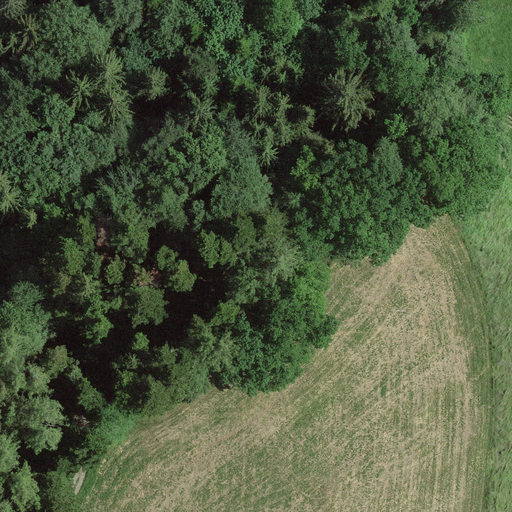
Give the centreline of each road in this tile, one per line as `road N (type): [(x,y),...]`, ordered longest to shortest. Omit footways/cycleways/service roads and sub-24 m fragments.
road 1 (track): [(511,121),(457,90),(411,80),(377,81),(338,98),(201,323),(94,440),(58,511)]
road 2 (track): [(0,82),(300,47),(328,61),(338,98)]
road 3 (track): [(0,279),(57,347),(94,440)]
